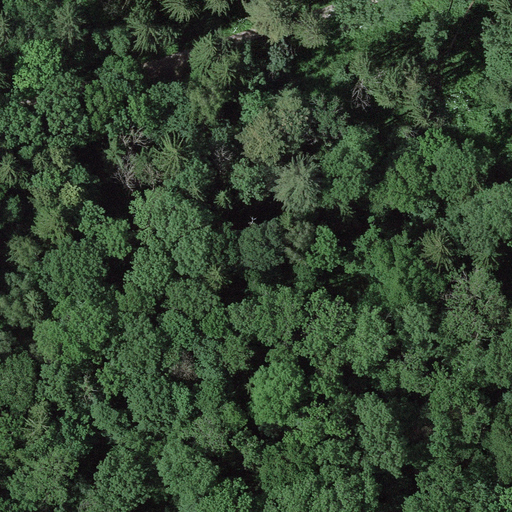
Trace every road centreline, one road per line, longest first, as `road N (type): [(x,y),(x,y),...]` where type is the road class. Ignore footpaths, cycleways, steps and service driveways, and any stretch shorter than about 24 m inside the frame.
road 1 (track): [(79,0),(511,471)]
road 2 (track): [(0,113),(360,0)]
